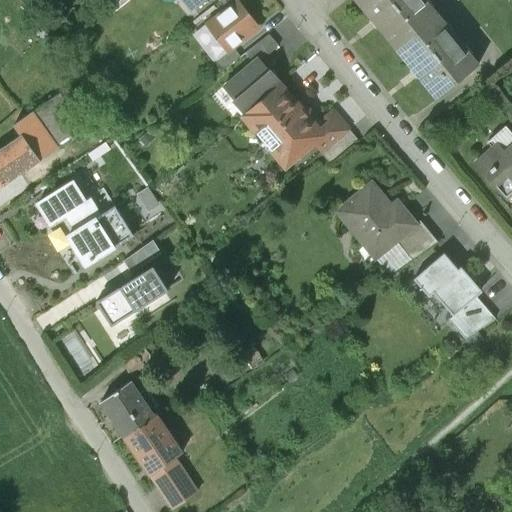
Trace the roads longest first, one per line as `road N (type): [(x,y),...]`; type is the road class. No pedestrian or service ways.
road 1 (residential): [(294,0),(511,268)]
road 2 (unclassified): [(139,511),(0,288)]
road 3 (track): [(511,374),(354,511)]
